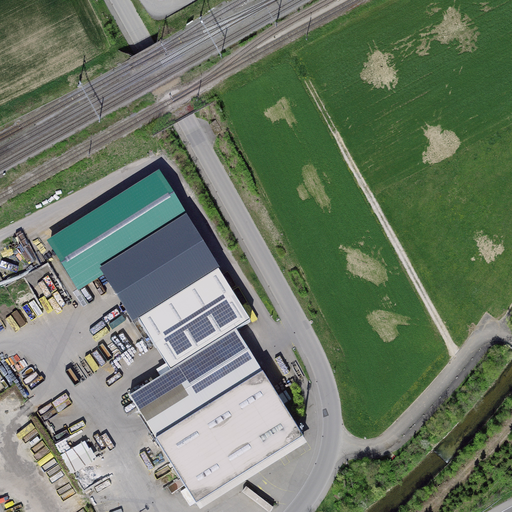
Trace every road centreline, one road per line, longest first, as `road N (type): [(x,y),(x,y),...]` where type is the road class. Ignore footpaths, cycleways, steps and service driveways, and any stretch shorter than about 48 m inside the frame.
road 1 (unclassified): [(186,117),(320,363),(331,394),(330,440)]
road 2 (unclassified): [(511,341),(495,329),(479,337),(383,443),(330,440)]
road 3 (unknown): [(55,332),(82,313),(100,286),(114,224),(112,180)]
road 4 (unclassified): [(186,117),(119,0)]
